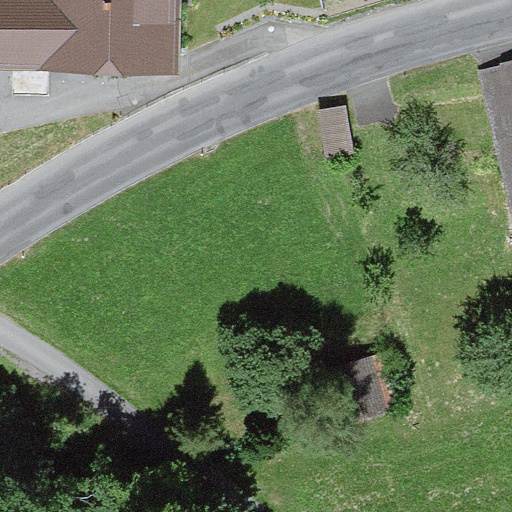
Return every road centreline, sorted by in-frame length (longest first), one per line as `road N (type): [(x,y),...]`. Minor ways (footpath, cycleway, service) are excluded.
road 1 (tertiary): [(511,11),(285,83),(0,230)]
road 2 (unknown): [(0,330),(193,443),(271,511)]
